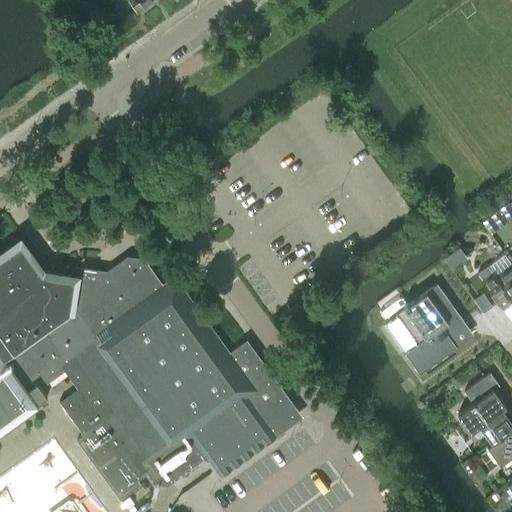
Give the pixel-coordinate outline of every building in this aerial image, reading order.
[(493,214),(481,223),(489,233),(501,224),(493,214)] [(0,254),(0,352),(3,357),(68,309),(73,276),(42,271),(19,240),(0,254)] [(75,267),(73,276),(68,309),(3,357),(11,367),(20,360),(23,364),(33,357),(47,378),(68,363),(84,385),(60,402),(83,434),(76,439),(119,498),(140,483),(134,474),(144,467),(153,480),(166,482),(205,454),(212,464),(225,466),(290,419),(293,406),(251,349),(238,346),(229,353),(179,284),(177,286),(165,284),(162,286),(142,259),(128,257),(107,272),(75,267)] [(511,298),(511,300),(511,264),(511,263),(496,274),(488,264),(477,272),(467,280),(475,292),(486,284),(502,305),(511,298)] [(395,316),(385,323),(405,351),(419,371),(456,345),(447,332),(463,321),(437,285),(408,305),(406,301),(402,304),(403,305),(405,309),(395,316)] [(0,429),(47,395),(39,384),(47,378),(33,357),(23,364),(20,360),(11,367),(3,357),(0,352),(0,429)] [(511,427),(511,410),(510,412),(493,388),(499,384),(490,370),(463,389),(472,402),(457,413),(469,431),(485,420),(497,438),(511,427)] [(511,427),(497,438),(487,445),(499,463),(511,453),(511,427)]
